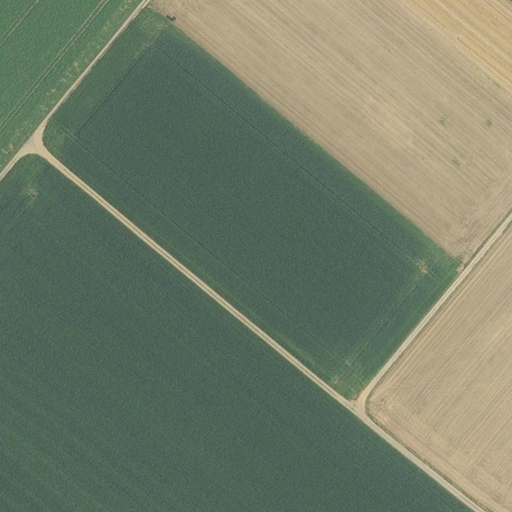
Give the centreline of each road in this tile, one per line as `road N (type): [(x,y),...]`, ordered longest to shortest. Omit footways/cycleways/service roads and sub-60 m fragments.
road 1 (track): [(511,209),(347,406),(478,511)]
road 2 (track): [(347,406),(28,140)]
road 3 (track): [(142,0),(28,140)]
